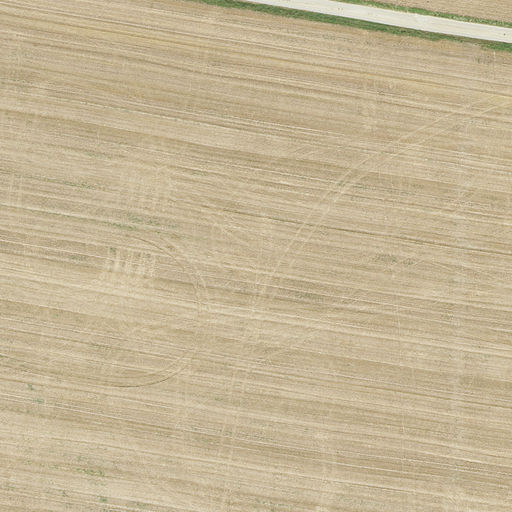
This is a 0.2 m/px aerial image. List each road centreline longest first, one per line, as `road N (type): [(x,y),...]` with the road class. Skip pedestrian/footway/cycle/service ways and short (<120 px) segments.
road 1 (track): [(472,29),(452,511)]
road 2 (track): [(292,0),(511,35)]
